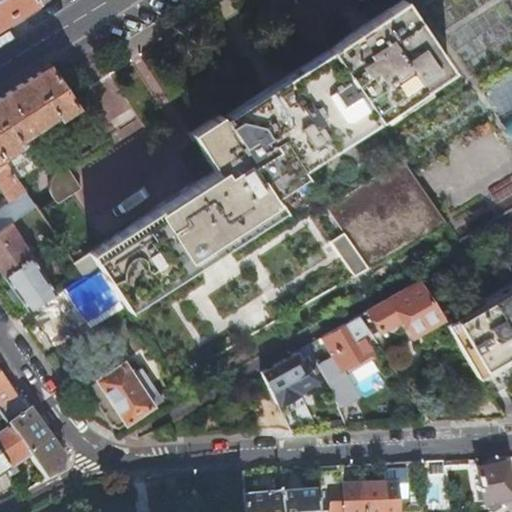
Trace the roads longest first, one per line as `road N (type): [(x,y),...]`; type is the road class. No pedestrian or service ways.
road 1 (residential): [(94,450),(133,462),(511,441)]
road 2 (residential): [(0,333),(55,413),(94,450)]
road 3 (secondary): [(107,0),(0,67)]
